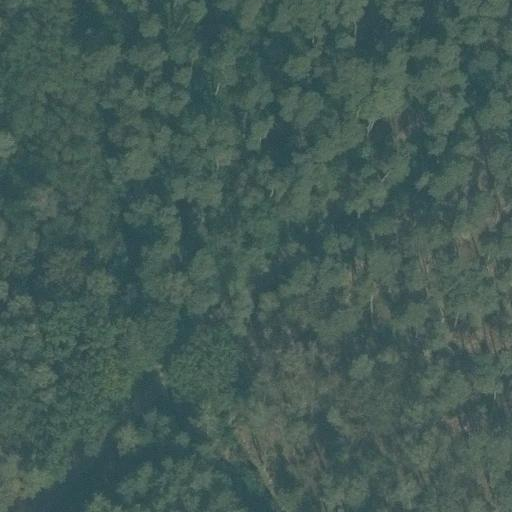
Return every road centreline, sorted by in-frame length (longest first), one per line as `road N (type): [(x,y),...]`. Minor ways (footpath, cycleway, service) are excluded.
road 1 (track): [(37,511),(511,31)]
road 2 (track): [(407,137),(271,0)]
